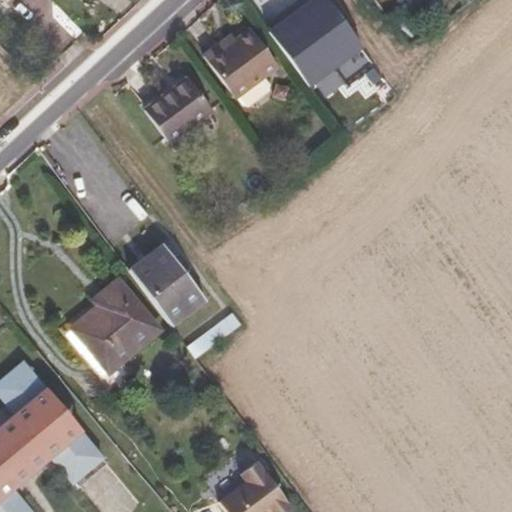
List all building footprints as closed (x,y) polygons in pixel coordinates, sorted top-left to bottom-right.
[(248,0),(264,22),(294,0),(248,0)] [(311,0),(267,32),(307,87),(362,47),(327,0),(311,0)] [(224,48),(220,43),(203,56),(233,97),(275,66),(249,29),(234,40),(224,48)] [(231,35),(220,43),(224,48),(234,40),(231,35)] [(265,77),(238,97),(246,107),(272,87),(265,77)] [(187,78),(143,110),(167,142),(210,110),(187,78)] [(162,244),(128,270),(169,325),(204,300),(162,244)] [(95,305),(69,327),(84,346),(77,353),(98,378),(156,330),(114,280),(91,299),(95,305)] [(231,315),(186,347),(194,358),(239,325),(231,315)] [(21,360),(0,378),(0,399),(12,414),(0,423),(0,511),(30,511),(10,487),(49,456),(70,484),(101,457),(21,360)] [(287,511),(292,509),(257,461),(240,474),(246,482),(219,502),(225,511),(287,511)]
